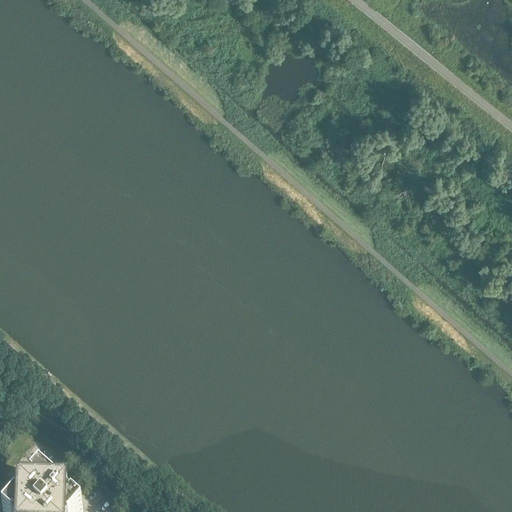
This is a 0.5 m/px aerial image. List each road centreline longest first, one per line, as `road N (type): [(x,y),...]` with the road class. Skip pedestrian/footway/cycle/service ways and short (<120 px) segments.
road 1 (track): [(511,374),(85,0)]
road 2 (unclassified): [(0,351),(182,511)]
